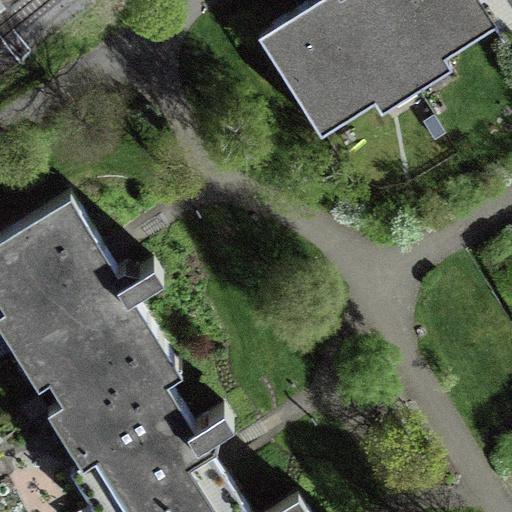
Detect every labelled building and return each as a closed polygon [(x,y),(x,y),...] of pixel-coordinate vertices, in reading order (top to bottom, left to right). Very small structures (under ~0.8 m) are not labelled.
[(499,23),(485,0),(313,0),(255,37),(320,139),(371,107),(377,116),(446,72),(439,61),(499,23)] [(511,0),(485,0),(499,23),(511,14),(511,0)] [(0,228),(0,309),(77,435),(166,380),(180,372),(133,296),(166,276),(146,243),(115,261),(69,186),(0,228)] [(188,416),(166,380),(77,435),(124,511),(239,511),(196,442),(234,418),(221,396),(188,416)] [(302,511),(296,502),(280,511),(302,511)]
